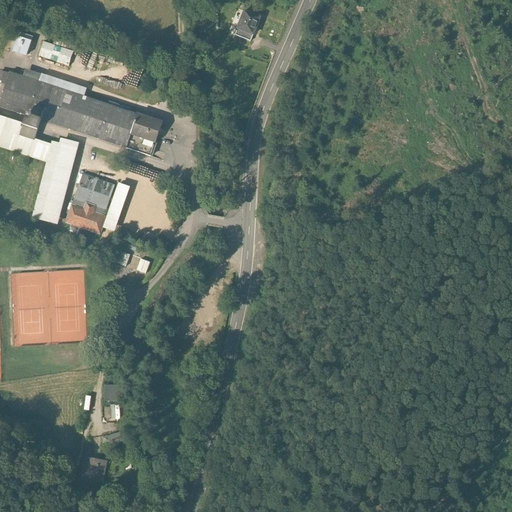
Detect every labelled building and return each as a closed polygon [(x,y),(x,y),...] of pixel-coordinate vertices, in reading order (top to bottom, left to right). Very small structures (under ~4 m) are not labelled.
[(244,13),(237,30),(252,36),(259,19),(258,18),(259,16),(249,12),(248,15),(244,13)] [(250,42),(252,36),(237,30),(234,36),(250,42)] [(11,52),(27,57),(34,37),(18,31),(11,52)] [(0,81),(7,84),(0,106),(0,108),(25,117),(40,121),(126,149),(130,135),(137,115),(39,84),(42,75),(25,70),(24,76),(11,72),(11,73),(2,70),(0,74),(0,81)] [(161,123),(137,115),(130,135),(155,143),(161,123)] [(23,124),(0,116),(0,147),(48,163),(31,217),(54,225),(80,146),(61,140),(59,145),(53,143),(52,145),(34,140),(33,141),(19,136),(23,124)] [(25,117),(23,124),(19,136),(33,141),(34,140),(40,121),(25,117)] [(84,175),(73,206),(84,210),(86,204),(96,208),(94,213),(107,217),(118,186),(84,175)] [(118,186),(107,217),(103,228),(114,232),(129,188),(118,184),(118,186)] [(73,206),(67,225),(100,236),(103,228),(107,217),(94,213),(96,208),(86,204),(84,210),(73,206)] [(148,258),(122,250),(117,262),(129,266),(144,271),(148,258)] [(115,386),(104,386),(104,402),(115,402),(115,386)] [(119,434),(108,438),(111,446),(122,442),(119,434)] [(107,462),(86,457),(81,477),(102,483),(107,462)]
